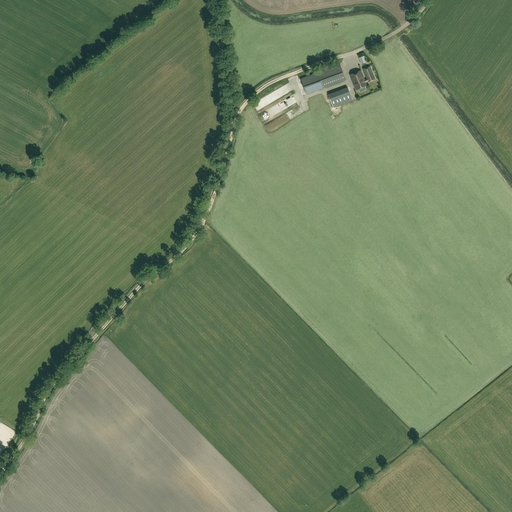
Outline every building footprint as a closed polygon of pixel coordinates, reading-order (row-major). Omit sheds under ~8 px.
[(342,44),(345,52),(350,50),(348,42),(342,44)] [(340,64),(318,72),(301,78),(307,94),(324,88),(324,87),(346,80),(340,64)] [(367,78),(365,79),(366,82),(368,81),(368,82),(375,79),(370,66),(363,69),(367,78)] [(366,82),(365,79),(361,70),(350,74),(356,90),(367,85),(366,82)] [(292,88),(296,87),(294,82),(281,87),(284,95),(294,91),(292,88)] [(349,87),(330,93),(334,105),(353,99),(349,87)] [(260,115),(264,122),(298,102),(295,95),(260,115)] [(302,105),(284,114),(288,121),(305,113),(302,105)]
